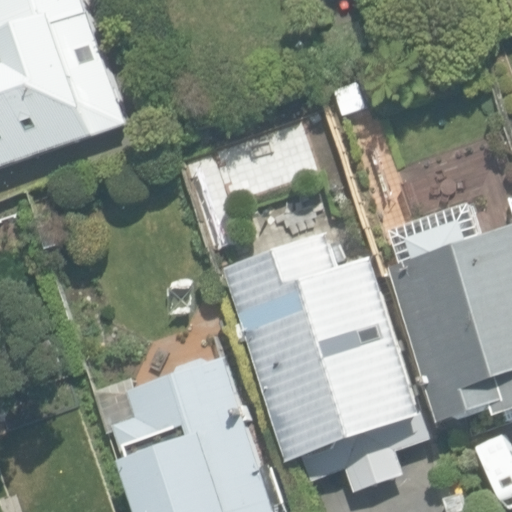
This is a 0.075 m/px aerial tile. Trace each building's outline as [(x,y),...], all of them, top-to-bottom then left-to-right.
[(97,0),(0,0),(0,9),(5,24),(0,25),(0,179),(142,130),(97,0)] [(343,88),(350,113),(374,106),(367,81),(343,88)] [(395,266),(449,424),(501,406),(505,418),(511,415),(511,223),(486,233),(476,204),(395,232),(405,262),(395,266)] [(343,272),(332,238),(232,272),(297,464),(308,461),(315,483),(352,471),(359,494),(430,470),(414,424),(431,418),(378,260),(343,272)] [(104,392),(144,511),(285,511),(284,507),(295,504),(281,463),(267,468),(231,359),(142,389),(139,380),(104,392)]
